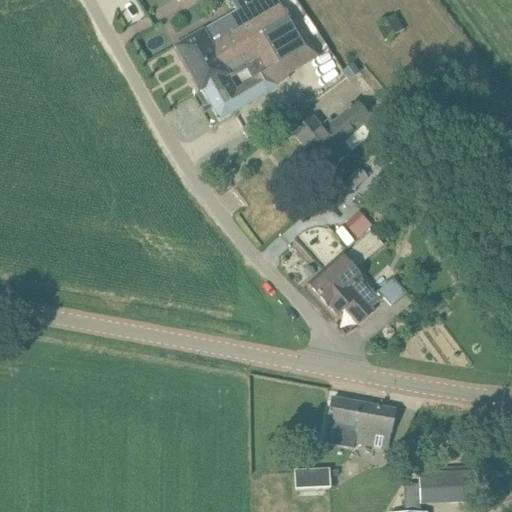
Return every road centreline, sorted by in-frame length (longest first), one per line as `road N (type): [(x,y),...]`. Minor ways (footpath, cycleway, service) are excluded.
road 1 (residential): [(346,372),(176,154),(88,0)]
road 2 (tertiary): [(346,372),(0,308)]
road 3 (tertiary): [(511,398),(346,372)]
